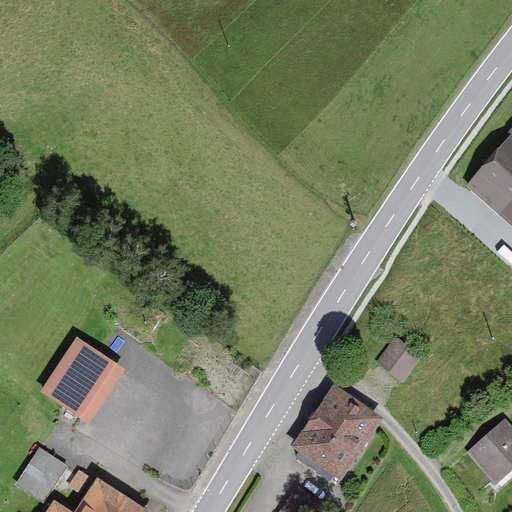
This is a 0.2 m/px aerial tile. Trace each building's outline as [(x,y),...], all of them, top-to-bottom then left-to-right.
[(511,145),(479,182),(511,212),(511,215),(511,216),(511,145)] [(81,417),(115,367),(78,341),(44,391),(81,417)] [(394,341),(377,365),(401,383),(418,359),(394,341)] [(296,457),(330,480),(372,421),(336,396),(302,445),(303,446),(296,457)] [(511,432),(507,426),(476,452),(502,484),(511,475),(511,432)] [(43,501),(65,468),(39,450),(16,483),(43,501)] [(77,491),(86,476),(78,471),(69,486),(77,491)] [(280,511),(323,511),(326,508),(297,488),(280,511)] [(131,511),(99,491),(85,511),(59,511),(56,510),(54,511),(131,511)]
